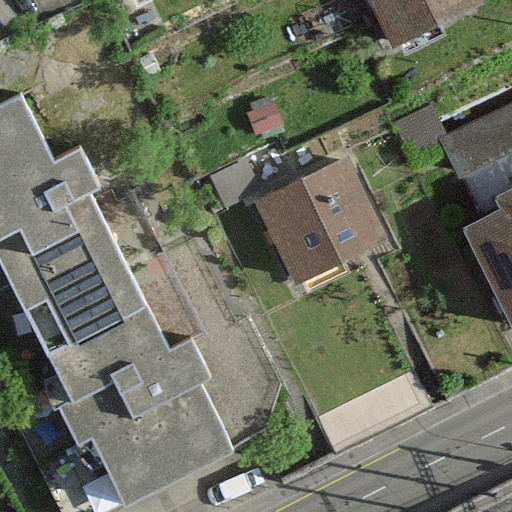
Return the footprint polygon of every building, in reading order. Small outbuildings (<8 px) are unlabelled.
[(129,0),(137,16),(171,0),(129,0)] [(489,0),(376,0),(404,60),(498,17),(489,0)] [(51,71),(0,96),(0,262),(118,505),(235,448),(51,71)] [(511,95),(455,120),(445,96),(405,113),(422,152),(451,140),(462,167),(511,145),(511,95)] [(343,155),(253,196),(292,280),(381,238),(343,155)] [(511,217),(465,240),(509,332),(511,330),(511,217)]
